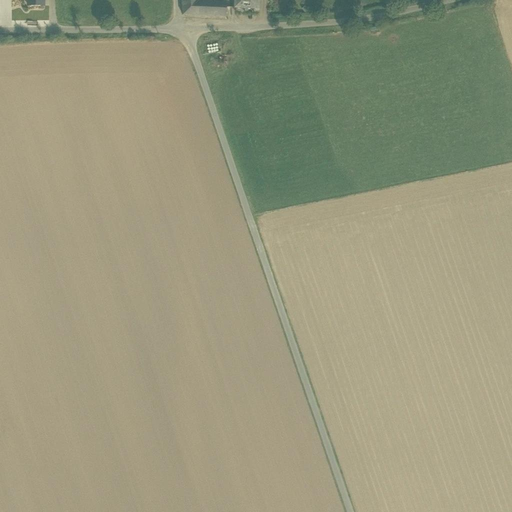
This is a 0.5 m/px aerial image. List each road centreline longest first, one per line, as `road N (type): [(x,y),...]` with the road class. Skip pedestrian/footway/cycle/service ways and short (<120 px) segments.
road 1 (unclassified): [(184,28),(349,511)]
road 2 (unclassified): [(184,28),(362,17),(438,0)]
road 3 (unclassified): [(0,29),(184,28)]
